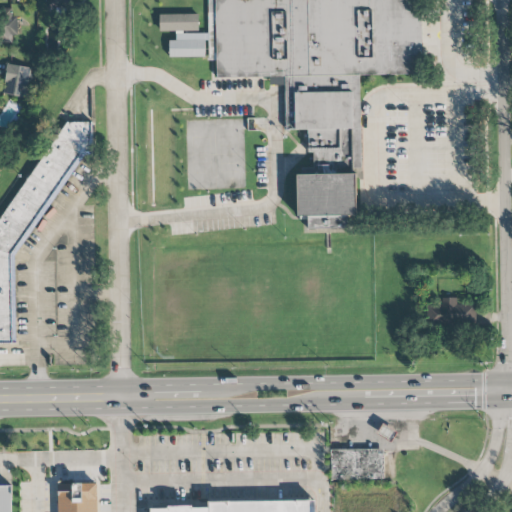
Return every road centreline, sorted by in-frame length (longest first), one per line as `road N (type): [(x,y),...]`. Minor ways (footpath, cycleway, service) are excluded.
road 1 (primary): [(0,399),(511,389)]
road 2 (residential): [(120,398),(123,0)]
road 3 (tertiary): [(501,0),(508,389)]
road 4 (residential): [(468,511),(511,453),(508,389),(486,462),(434,511)]
